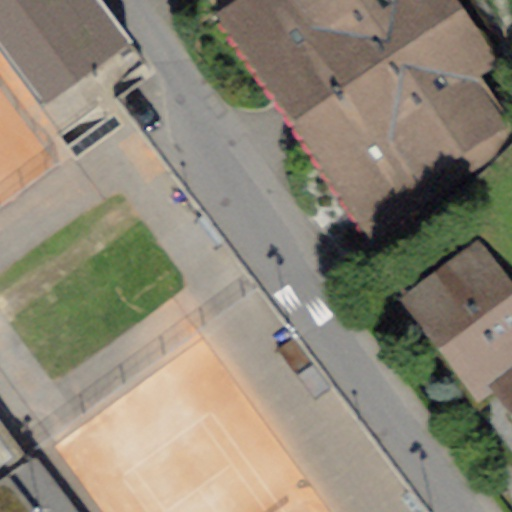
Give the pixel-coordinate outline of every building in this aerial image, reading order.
[(131,45),(97,0),(36,0),(92,75),(131,45)] [(494,127),(458,69),(477,56),(439,0),(288,0),(254,24),(251,20),(246,24),(249,29),(253,27),(374,205),(371,207),(375,213),(381,209),(379,205),(494,127)] [(482,384),(496,373),(511,393),(511,305),(477,260),(455,277),(441,259),(411,281),(425,300),(419,304),(482,384)] [(141,323),(98,267),(0,342),(0,389),(21,416),(141,323)] [(25,465),(24,463),(0,430),(0,482),(8,477),(25,465)] [(69,511),(29,460),(24,463),(25,465),(8,477),(34,511),(69,511)] [(34,511),(8,477),(0,482),(0,511),(34,511)]
